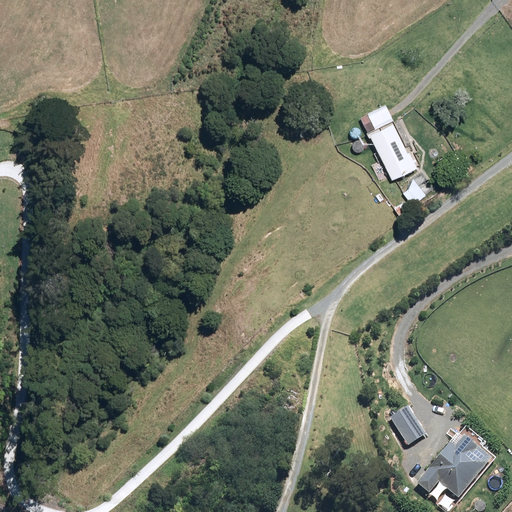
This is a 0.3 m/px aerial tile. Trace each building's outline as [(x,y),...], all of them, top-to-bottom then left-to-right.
[(384,104),(367,113),(376,129),(393,120),(384,104)] [(392,124),(370,136),(393,181),(416,170),(392,124)] [(421,176),(400,190),(412,207),(432,193),(421,176)] [(411,406),(389,418),(407,448),(428,436),(411,406)] [(438,484),(457,500),(491,460),(457,431),(413,482),(428,496),(438,484)]
